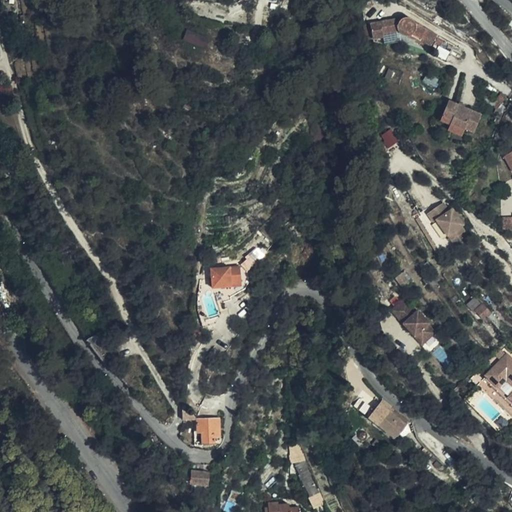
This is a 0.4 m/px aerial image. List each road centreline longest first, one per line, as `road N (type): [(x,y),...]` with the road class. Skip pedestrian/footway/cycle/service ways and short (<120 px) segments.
road 1 (unclassified): [(511,479),(376,386),(306,285),(291,291),(232,396),(222,452),(209,458),(170,445),(89,352),(9,230),(0,228)]
road 2 (unclassified): [(0,318),(129,511)]
road 3 (unknown): [(476,455),(479,433),(439,392),(389,316)]
